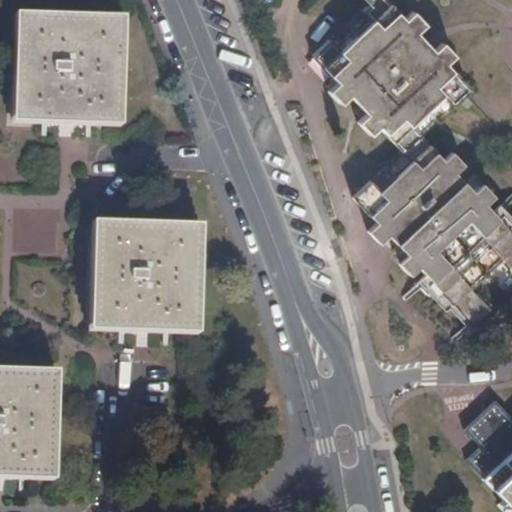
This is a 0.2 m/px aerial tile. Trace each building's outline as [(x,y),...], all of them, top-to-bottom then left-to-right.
[(369,19),(380,8),(387,2),(385,0),(365,0),(368,3),(361,10),(369,19)] [(346,24),(312,56),(336,81),(327,90),(339,102),(348,94),(365,112),(356,120),(368,133),(377,125),(384,132),(391,126),(397,133),(390,139),(402,152),(420,136),(409,124),(425,110),(434,120),(435,119),(427,111),(442,97),(450,105),(468,88),(461,81),(454,87),(448,81),(455,74),(444,63),(453,55),(441,43),(432,50),(415,32),(424,24),(412,12),(404,19),(392,7),(385,13),(380,8),(369,19),(355,33),(346,24)] [(123,19),(15,16),(13,86),(11,124),(119,128),(123,19)] [(394,174),(385,164),(351,197),(375,222),(366,230),(377,242),(386,235),(404,253),(395,261),(407,274),(416,266),(420,271),(411,279),(426,295),(435,287),(442,295),(449,289),(455,296),(449,302),(471,326),(488,310),(469,289),(500,259),(511,271),(511,242),(509,246),(503,239),(510,233),(503,225),(511,217),(499,205),(491,212),(483,203),(491,196),(479,183),(471,191),(454,172),(462,165),(450,152),(442,159),(420,136),(402,152),(410,160),(394,174)] [(197,336),(200,227),(91,225),(87,333),(197,336)] [(150,346),(151,337),(115,336),(115,345),(150,346)] [(0,480),(53,482),(56,373),(0,372),(0,480)] [(511,511),(511,422),(492,401),(462,430),(478,447),(465,460),(511,510),(511,511)]
